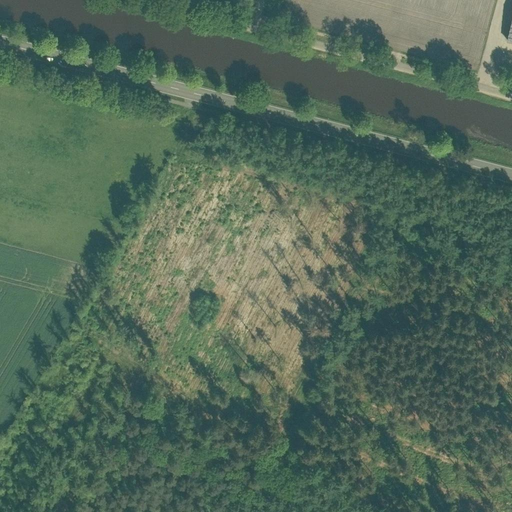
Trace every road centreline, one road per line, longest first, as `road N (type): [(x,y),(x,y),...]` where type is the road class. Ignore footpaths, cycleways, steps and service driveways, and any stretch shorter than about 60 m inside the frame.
road 1 (primary): [(0,41),(511,173)]
road 2 (unclassified): [(149,0),(511,95)]
